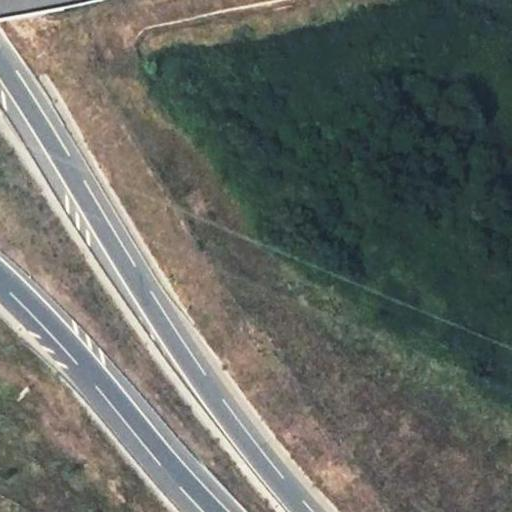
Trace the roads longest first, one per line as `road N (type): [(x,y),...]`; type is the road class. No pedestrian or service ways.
road 1 (motorway): [(301,511),(202,388),(0,65)]
road 2 (motorway): [(0,281),(204,511)]
